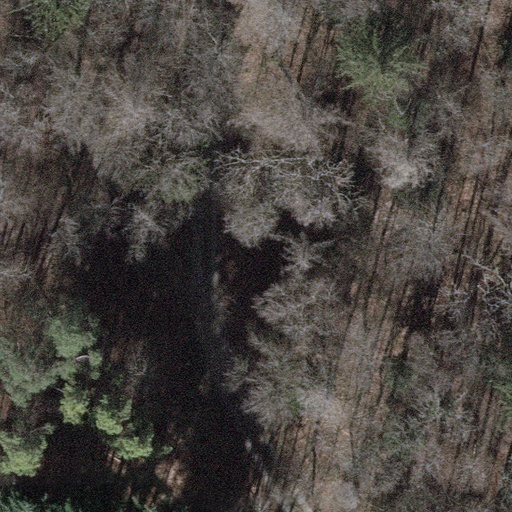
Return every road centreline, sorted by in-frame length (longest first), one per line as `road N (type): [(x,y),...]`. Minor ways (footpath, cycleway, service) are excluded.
road 1 (track): [(51,0),(196,330)]
road 2 (track): [(216,0),(196,330)]
road 3 (track): [(196,330),(300,511)]
road 4 (track): [(126,166),(0,256)]
